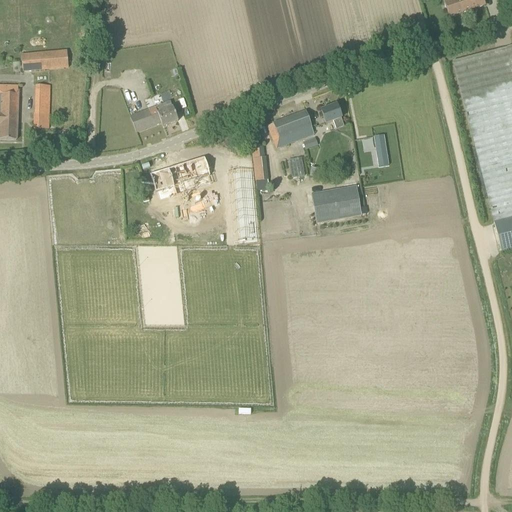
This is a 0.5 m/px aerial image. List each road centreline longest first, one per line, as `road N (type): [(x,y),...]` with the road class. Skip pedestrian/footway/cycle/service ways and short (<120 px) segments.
road 1 (unclassified): [(0,171),(124,159),(432,47),(511,26)]
road 2 (track): [(416,0),(503,346),(502,411),(485,504)]
road 3 (track): [(9,508),(485,504)]
road 4 (track): [(93,162),(105,0)]
